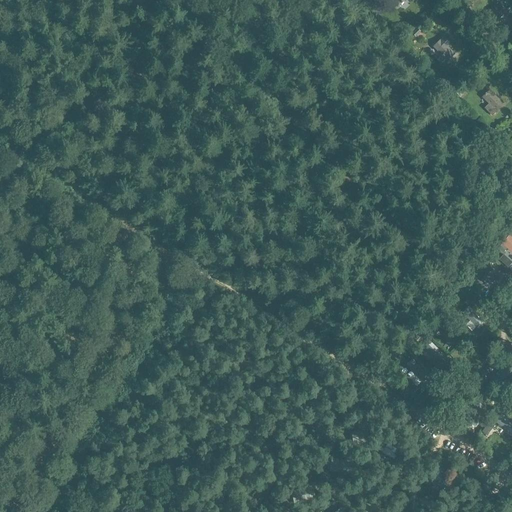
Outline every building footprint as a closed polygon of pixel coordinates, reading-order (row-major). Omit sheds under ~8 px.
[(405,0),(390,0),(392,2),(391,3),(396,9),(405,0)] [(491,8),(484,15),(490,21),(492,20),(498,27),(506,20),(502,15),(507,11),(500,4),(493,10),(491,8)] [(420,32),(417,29),(412,33),(415,37),(420,32)] [(437,51),(432,55),(440,63),(445,59),(447,62),(455,54),(440,39),(433,47),(437,51)] [(460,98),(465,93),(462,90),(457,94),(460,98)] [(490,90),(482,97),(489,104),(485,108),(493,116),(504,104),(490,90)] [(507,238),(502,244),(511,252),(511,251),(511,232),(507,238)] [(511,262),(504,255),(499,260),(508,268),(511,263),(511,262)] [(486,273),(483,277),(491,282),(494,278),(498,281),(503,273),(490,264),(485,272),(486,273)] [(505,266),(502,270),(509,275),(511,271),(505,266)] [(438,317),(433,322),(437,326),(442,320),(438,317)] [(417,334),(412,338),(418,343),(422,340),(417,334)]
